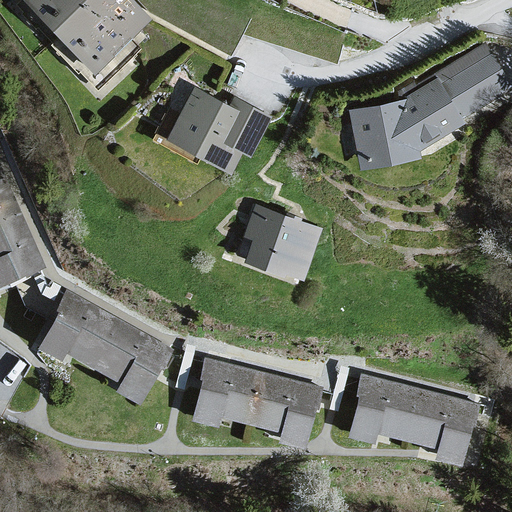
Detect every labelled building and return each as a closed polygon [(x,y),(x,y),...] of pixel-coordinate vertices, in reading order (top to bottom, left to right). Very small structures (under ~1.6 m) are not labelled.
[(118,0),(22,0),(21,2),(101,84),(152,34),(118,0)] [(351,108),(360,173),(394,169),(407,162),(423,160),(420,142),(508,98),(503,66),(491,41),(367,103),(390,100),(383,103),(351,108)] [(229,104),(193,87),(166,146),(231,177),(241,156),(250,160),(270,117),(232,98),(229,104)] [(0,195),(0,290),(39,270),(0,195)] [(321,231),(253,207),(233,262),(301,287),(321,231)] [(186,348),(69,300),(45,348),(160,410),(186,348)] [(319,388),(213,362),(199,418),(306,444),(319,388)] [(503,396),(373,375),(362,440),(493,461),(503,396)]
